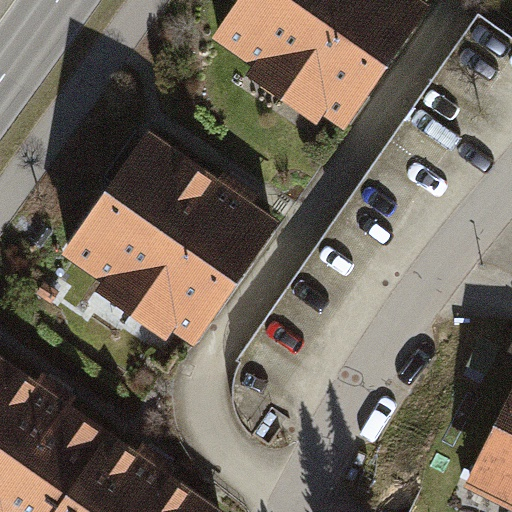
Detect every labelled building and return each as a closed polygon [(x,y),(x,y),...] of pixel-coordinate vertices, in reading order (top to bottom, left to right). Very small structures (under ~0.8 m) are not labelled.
[(237,0),(206,46),(246,73),(237,84),(312,135),(320,123),(340,137),(424,14),(403,0),(237,0)] [(209,188),(138,140),(54,263),(94,290),(86,302),(160,352),(168,340),(188,354),(273,231),(244,212),(252,201),(217,177),(209,188)] [(25,391),(0,374),(0,511),(49,511),(98,440),(61,415),(69,403),(33,380),(25,391)] [(494,511),(511,511),(511,375),(456,494),(494,511)] [(129,460),(98,440),(49,511),(207,511),(164,483),(173,470),(138,447),(129,460)]
